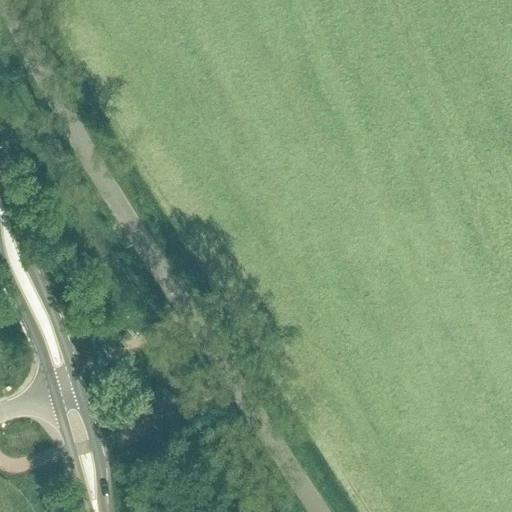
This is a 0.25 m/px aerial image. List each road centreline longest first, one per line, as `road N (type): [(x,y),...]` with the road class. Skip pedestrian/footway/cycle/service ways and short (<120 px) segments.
road 1 (unclassified): [(317,511),(71,124),(5,0)]
road 2 (tertiary): [(74,377),(0,189)]
road 3 (tertiary): [(102,511),(98,463),(74,377)]
road 4 (tertiary): [(0,261),(52,387)]
road 5 (tertiary): [(52,387),(87,511)]
